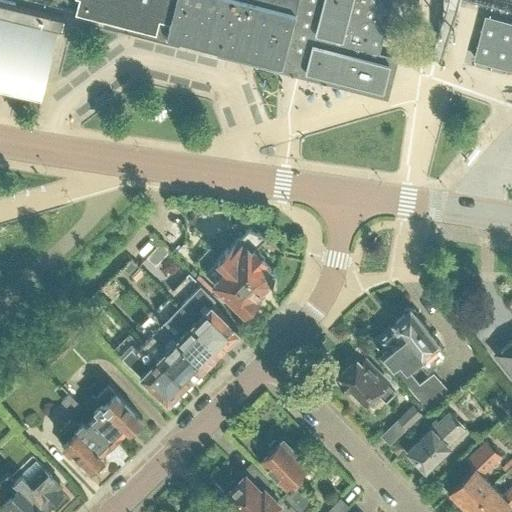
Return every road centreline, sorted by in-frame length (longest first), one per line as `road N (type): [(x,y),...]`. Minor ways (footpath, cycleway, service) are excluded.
road 1 (unclassified): [(238,176),(245,125),(227,82),(131,55),(60,109),(52,150)]
road 2 (unclassified): [(111,511),(268,360)]
road 3 (residential): [(413,511),(268,360)]
road 4 (unclassified): [(268,360),(326,290),(346,192)]
road 5 (tertiary): [(238,176),(52,150)]
road 6 (tertiary): [(511,216),(346,192)]
